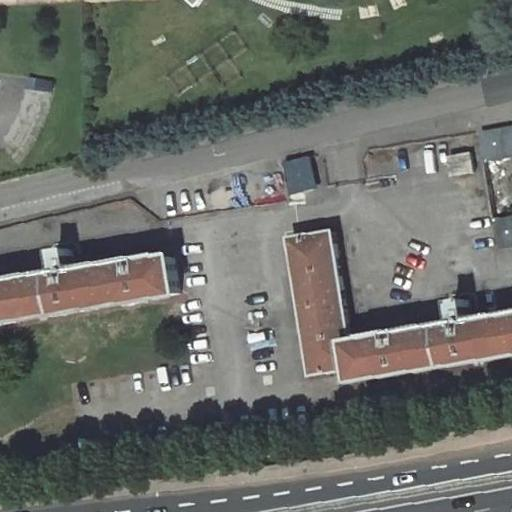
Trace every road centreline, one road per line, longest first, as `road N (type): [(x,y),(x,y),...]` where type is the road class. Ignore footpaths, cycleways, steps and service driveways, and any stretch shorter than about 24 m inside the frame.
road 1 (residential): [(0,199),(511,86)]
road 2 (trunk): [(332,484),(121,511)]
road 3 (unclassified): [(511,446),(332,484)]
road 4 (trunk): [(511,459),(332,484)]
